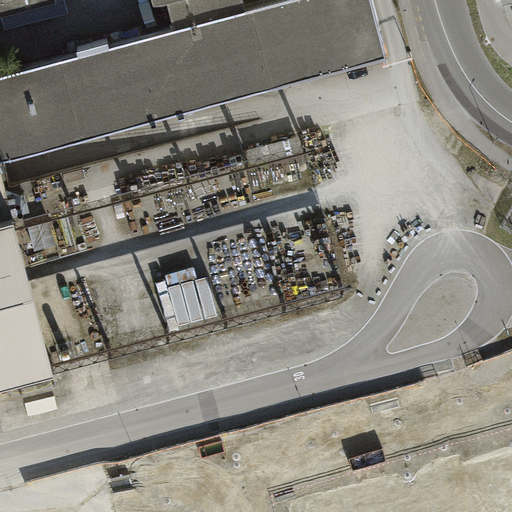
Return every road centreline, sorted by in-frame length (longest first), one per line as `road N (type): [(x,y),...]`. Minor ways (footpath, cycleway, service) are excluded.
road 1 (residential): [(354,370),(431,257),(455,250),(493,264),(498,301),(488,321),(444,349),(390,362)]
road 2 (residential): [(0,463),(354,370)]
road 3 (secondary): [(438,0),(458,63),(511,121)]
